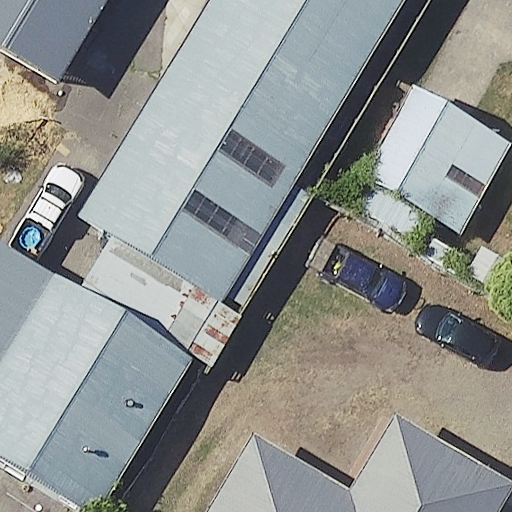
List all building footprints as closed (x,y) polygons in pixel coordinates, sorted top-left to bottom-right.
[(71,0),(0,0),(0,59),(28,76),(71,0)] [(167,0),(79,155),(51,139),(0,227),(0,469),(69,509),(162,348),(186,362),(268,219),(248,208),(367,0),(167,0)] [(490,138),(384,79),(319,198),(424,257),(490,138)] [(511,143),(496,196),(511,200),(511,143)] [(463,511),(481,483),(357,412),(314,486),(220,431),(172,511),(463,511)]
